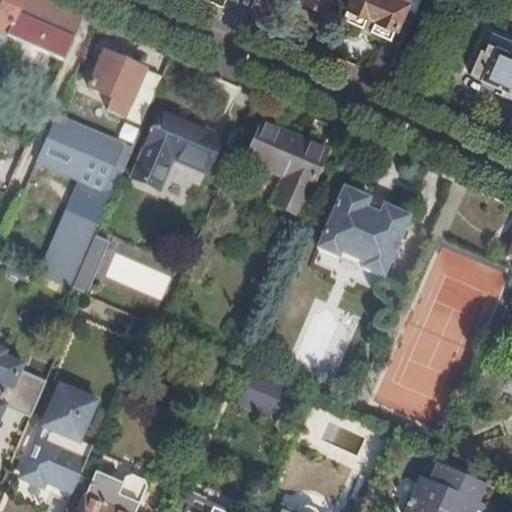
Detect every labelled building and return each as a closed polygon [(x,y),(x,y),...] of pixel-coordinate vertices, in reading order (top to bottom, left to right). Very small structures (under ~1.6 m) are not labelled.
[(44,0),(3,0),(0,7),(0,44),(8,27),(12,29),(15,23),(71,47),(84,17),(51,3),(44,0)] [(327,0),(299,0),(323,11),(327,0)] [(372,73),(387,80),(422,0),(351,0),(343,19),(390,40),(386,49),(383,48),(372,73)] [(511,40),(494,33),(490,43),(489,43),(485,51),(482,49),(471,73),(511,92),(511,40)] [(147,71),(106,53),(91,88),(132,106),(147,71)] [(223,139),(163,112),(135,178),(161,190),(175,158),(209,173),(223,139)] [(40,276),(72,290),(135,147),(120,141),(58,114),(37,162),(81,181),(40,276)] [(327,150),(263,122),(247,160),(286,178),(275,205),(299,216),(327,150)] [(126,126),(120,141),(135,147),(141,133),(126,126)] [(372,199),(344,187),(318,248),(340,258),(342,253),(365,263),(363,268),(385,277),(411,216),(385,204),(381,214),(368,208),(372,199)] [(98,237),(90,253),(104,259),(112,243),(98,237)] [(465,255),(449,248),(426,298),(448,309),(453,299),(482,313),(497,281),(497,280),(502,268),(467,252),(465,255)] [(90,253),(79,279),(93,285),(104,259),(90,253)] [(30,271),(10,263),(6,272),(25,281),(30,271)] [(93,285),(79,279),(75,289),(89,295),(93,285)] [(0,420),(6,407),(31,418),(46,382),(22,371),(24,365),(5,357),(7,352),(0,348),(0,420)] [(271,396),(278,379),(248,366),(233,359),(226,376),(271,396)] [(46,481),(74,493),(93,447),(80,441),(97,402),(60,386),(43,427),(51,430),(47,442),(38,438),(21,477),(43,487),(46,481)] [(486,511),(479,508),(488,486),(438,465),(431,482),(422,478),(410,505),(406,504),(405,507),(408,508),(406,511),(486,511)] [(111,499),(90,489),(80,511),(131,511),(136,502),(134,495),(121,489),(113,493),(111,499)]
